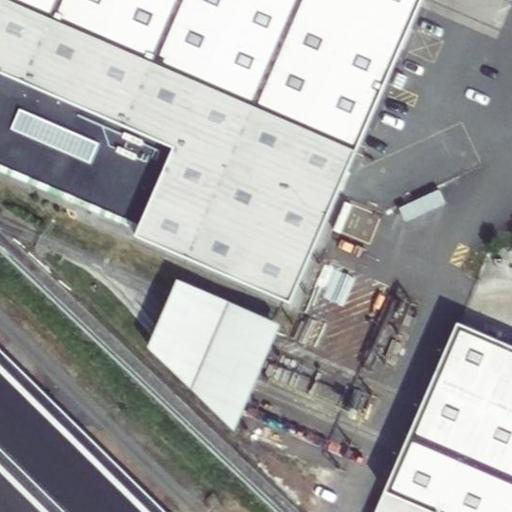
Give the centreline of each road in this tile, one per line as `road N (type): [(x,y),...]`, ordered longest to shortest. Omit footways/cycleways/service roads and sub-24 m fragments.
road 1 (unknown): [(511,157),(369,511)]
road 2 (unknown): [(396,183),(478,0)]
